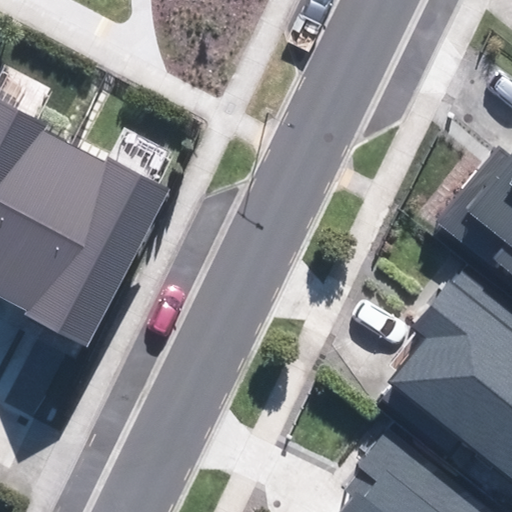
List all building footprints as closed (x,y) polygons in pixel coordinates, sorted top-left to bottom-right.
[(0,104),(0,287),(72,149),(39,132),(42,126),(0,104)] [(511,155),(511,157),(498,148),(442,219),(511,274),(511,155)] [(72,149),(0,287),(0,293),(29,309),(26,315),(86,346),(168,190),(107,158),(103,165),(72,149)] [(511,302),(464,265),(414,327),(429,338),(393,383),(511,476),(511,302)] [(478,511),(383,437),(359,468),(371,477),(343,511),(478,511)]
